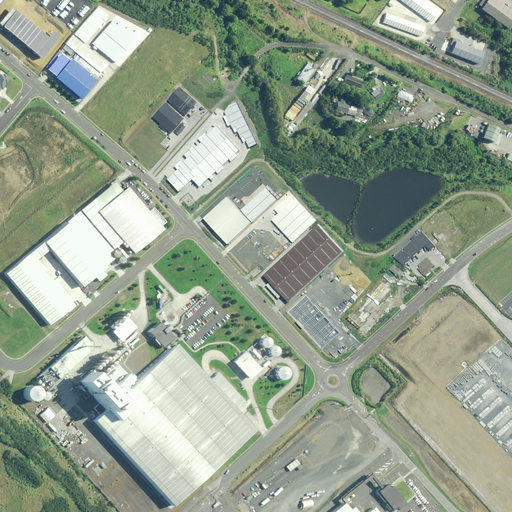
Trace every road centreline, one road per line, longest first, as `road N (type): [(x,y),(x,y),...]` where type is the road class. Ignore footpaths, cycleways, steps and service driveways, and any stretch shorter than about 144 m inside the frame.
road 1 (unclassified): [(244,72),(266,46),(329,46),(511,126)]
road 2 (unclassified): [(189,223),(21,365),(0,361)]
road 3 (tertiary): [(340,373),(468,254),(511,224)]
road 4 (tertiary): [(189,223),(36,83)]
road 5 (tertiary): [(324,372),(189,223)]
road 6 (unclassified): [(339,389),(452,511)]
road 7 (unclassified): [(225,479),(323,387)]
